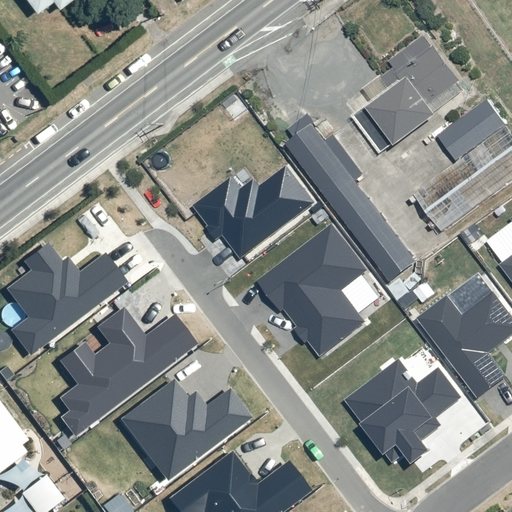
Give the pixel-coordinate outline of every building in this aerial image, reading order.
[(25,0),(35,13),(52,1),(57,9),(69,0),(25,0)] [(467,89),(428,34),(388,63),(401,82),(356,115),(384,154),(440,113),(438,110),(467,89)] [(511,179),(511,131),(488,99),(439,135),(459,162),(416,194),(443,231),(511,179)] [(415,264),(418,262),(357,181),(366,174),(335,134),(328,139),(309,113),(281,135),(393,282),(387,287),(398,302),(427,280),(415,264)] [(235,177),(197,204),(224,241),(230,236),(245,257),(318,204),(290,165),(264,184),(259,177),(243,189),(235,177)] [(285,312),(288,309),(324,357),(371,322),(345,289),(371,270),(336,224),(261,281),(285,312)] [(30,317),(12,330),(31,355),(128,283),(106,253),(80,272),(68,257),(63,260),(50,242),(25,260),(32,270),(9,288),(30,317)] [(422,317),(482,398),(511,377),(493,351),(511,337),(511,310),(499,294),(468,316),(452,295),(422,317)] [(61,417),(77,437),(200,344),(178,314),(147,337),(125,308),(99,328),(111,343),(96,355),(85,342),(61,360),(79,384),(60,397),(70,410),(61,417)] [(462,397),(443,372),(422,388),(404,364),(356,401),(400,457),(442,425),(436,417),(462,397)] [(0,470),(25,451),(19,443),(26,438),(0,404),(0,470)] [(259,484),(233,451),(167,501),(175,511),(282,511),(314,488),(291,459),(259,484)] [(44,511),(63,499),(45,474),(20,491),(35,511),(44,511)]
